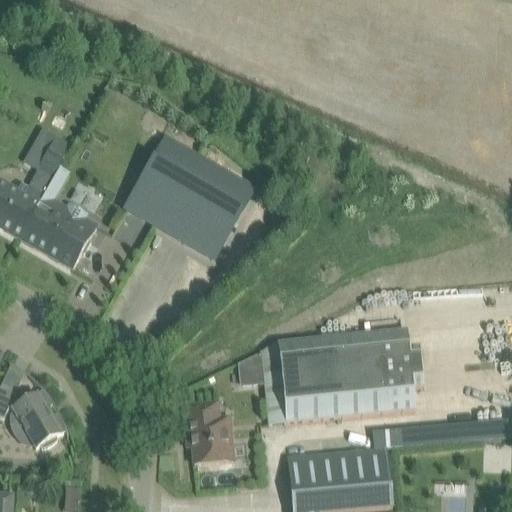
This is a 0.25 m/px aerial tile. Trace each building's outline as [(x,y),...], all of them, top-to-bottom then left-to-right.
[(317,0),(295,51),(507,145),(496,1),(489,0),(317,0)] [(38,173),(54,182),(72,150),(57,141),(38,173)] [(165,145),(126,213),(156,230),(183,181),(195,161),(165,145)] [(195,161),(183,181),(209,196),(241,214),(253,194),(195,161)] [(183,181),(156,230),(181,245),(209,196),(183,181)] [(0,231),(19,242),(44,199),(21,186),(17,195),(0,184),(0,231)] [(209,196),(181,245),(213,263),(241,214),(209,196)] [(44,199),(19,242),(73,273),(82,257),(84,258),(91,246),(89,245),(97,230),(84,223),(87,218),(70,208),(67,213),(44,199)] [(407,334),(275,347),(260,355),(261,358),(263,378),(268,427),(414,414),(412,395),(423,393),(420,353),(409,354),(407,334)] [(0,392),(0,420),(4,422),(9,410),(13,413),(12,417),(11,418),(10,420),(10,422),(10,425),(10,428),(11,430),(11,432),(12,435),(14,438),(15,440),(17,443),(19,445),(22,447),(23,448),(25,449),(27,450),(30,452),(34,450),(35,454),(41,450),(42,452),(44,452),(47,451),(51,449),(52,449),(55,446),(57,443),(56,441),(60,438),(67,435),(66,431),(63,425),(61,420),(59,416),(51,421),(46,413),(55,408),(51,404),(48,399),(43,393),(37,398),(25,405),(14,400),(17,395),(2,388),(0,392)] [(234,465),(231,440),(229,421),(219,422),(218,406),(204,407),(184,409),(190,470),(234,465)] [(308,460),(288,461),(292,511),(388,511),(393,511),(387,452),(308,460)] [(18,494),(34,502),(41,489),(26,480),(18,494)] [(12,511),(13,499),(0,497),(0,511),(12,511)]
